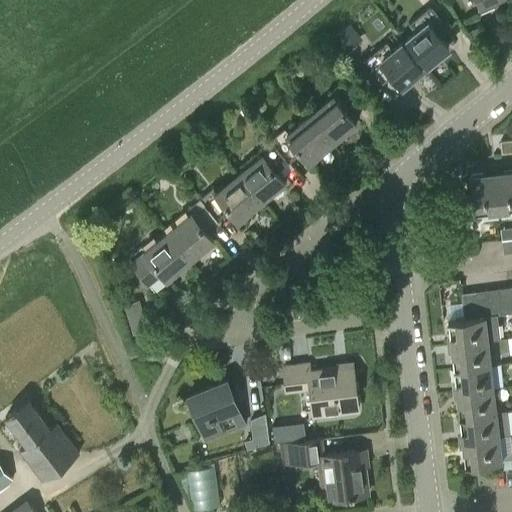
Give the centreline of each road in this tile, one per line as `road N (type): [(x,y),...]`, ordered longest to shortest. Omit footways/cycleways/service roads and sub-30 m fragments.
road 1 (residential): [(387,185),(193,341),(402,317)]
road 2 (tertiary): [(0,243),(320,0)]
road 3 (unclassified): [(428,511),(402,317)]
road 4 (unclassified): [(387,185),(511,85)]
